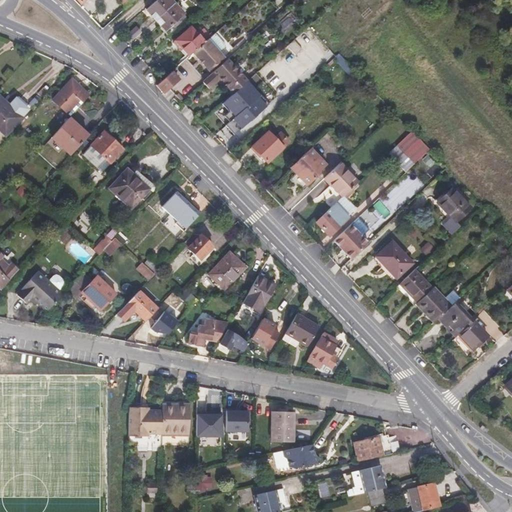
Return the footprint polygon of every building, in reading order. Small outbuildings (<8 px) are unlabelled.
[(165,0),(156,0),(144,12),(153,22),(163,32),(171,25),(173,27),(177,24),(176,21),(181,16),(165,0)] [(188,29),(173,43),(186,58),(192,53),(202,44),(188,29)] [(208,38),(202,44),(212,56),(219,50),(208,38)] [(192,53),(208,71),(217,64),(218,63),(212,56),(202,44),(192,53)] [(186,58),(202,76),(203,76),(208,71),(192,53),(186,58)] [(335,60),(349,75),(355,70),(339,53),(336,55),(333,58),(335,60)] [(333,58),(322,68),(324,70),(335,60),(333,58)] [(208,71),(211,74),(219,66),(217,64),(208,71)] [(219,66),(211,74),(206,78),(196,87),(202,95),(211,87),(214,85),(217,89),(227,99),(239,89),(241,87),(221,65),(219,66)] [(169,74),(154,86),(162,94),(175,81),(169,74)] [(70,82),(52,102),(66,114),(77,101),(82,105),(88,98),(89,97),(70,82)] [(12,85),(0,98),(0,99),(8,107),(24,91),(22,90),(20,92),(12,85)] [(245,96),(239,89),(227,99),(215,110),(222,118),(217,122),(222,127),(218,132),(226,142),(259,112),(251,103),(249,105),(243,98),(245,96)] [(24,91),(8,107),(20,118),(35,102),(24,91)] [(82,105),(79,108),(91,119),(100,109),(88,98),(82,105)] [(77,101),(66,114),(70,118),(79,108),(82,105),(77,101)] [(68,120),(37,155),(56,171),(87,137),(68,120)] [(397,144),(414,163),(429,149),(411,130),(397,144)] [(91,145),(111,164),(124,150),(103,131),(91,145)] [(254,151),(256,152),(259,156),(266,162),(282,148),(281,147),(273,138),(266,131),(251,147),(254,151)] [(273,138),(281,147),(288,140),(280,132),(273,138)] [(308,150),(288,169),(294,175),(288,180),(300,192),(319,173),(318,172),(323,166),(308,150)] [(324,177),(330,184),(332,183),(343,195),(358,181),(340,163),(324,177)] [(20,165),(13,172),(17,176),(24,168),(20,165)] [(127,170),(110,188),(132,208),(149,190),(133,175),(127,170)] [(136,172),(133,175),(149,190),(152,193),(155,189),(136,172)] [(437,202),(454,221),(470,206),(452,187),(437,202)] [(177,190),(160,208),(164,213),(167,210),(176,219),(174,222),(183,230),(199,212),(177,190)] [(315,222),(328,236),(346,218),(333,205),(315,222)] [(332,241),(350,259),(367,243),(349,224),(332,241)] [(67,225),(55,237),(60,241),(71,229),(67,225)] [(200,234),(188,248),(194,254),(190,258),(199,265),(209,255),(207,253),(212,246),(200,234)] [(109,244),(115,249),(121,244),(115,238),(109,244)] [(376,255),(396,276),(411,262),(391,241),(376,255)] [(227,253),(207,275),(223,290),(244,268),(227,253)] [(0,288),(17,270),(0,254),(0,288)] [(415,268),(399,283),(417,301),(431,288),(432,287),(415,268)] [(36,272),(21,288),(22,290),(17,296),(26,304),(31,298),(36,303),(46,313),(62,296),(36,272)] [(68,290),(77,299),(82,294),(101,310),(115,294),(97,277),(92,283),(82,274),(68,290)] [(257,277),(245,297),(263,306),(274,286),(257,277)] [(431,288),(417,301),(413,305),(431,324),(436,319),(439,316),(449,306),(431,288)] [(135,311),(146,321),(157,310),(138,292),(117,314),(125,322),(135,311)] [(31,298),(26,304),(31,309),(36,303),(31,298)] [(449,306),(439,316),(436,319),(452,337),(475,316),(458,298),(449,306)] [(296,314),(285,334),(298,341),(307,346),(318,326),(296,314)] [(261,319),(250,339),(270,350),(279,333),(272,329),(274,326),(261,319)] [(196,327),(194,335),(188,334),(186,344),(203,347),(204,339),(217,342),(227,324),(202,321),(200,327),(196,327)] [(472,321),(458,334),(472,349),(486,337),(472,321)] [(227,330),(221,341),(232,347),(238,335),(227,330)] [(324,333),(312,355),(326,363),(333,367),(342,352),(334,348),(337,341),(324,333)] [(298,341),(285,334),(282,340),(295,347),(298,341)] [(325,366),(326,363),(312,355),(309,360),(320,366),(321,365),(325,366)] [(162,413),(162,437),(161,446),(188,446),(189,406),(162,405),(162,413)] [(129,408),(128,438),(147,439),(147,436),(162,437),(162,413),(148,412),(148,414),(142,414),(142,409),(129,408)] [(225,410),(225,434),(247,434),(247,413),(237,413),(237,410),(225,410)] [(271,411),(268,442),(290,444),(292,414),(271,411)] [(221,417),(196,417),(196,440),(221,441),(221,417)] [(350,446),(354,464),(376,459),(389,456),(384,438),(350,446)] [(282,452),(283,458),(286,460),(288,468),(293,469),(315,464),(318,459),(313,455),(311,445),(282,452)] [(282,452),(276,453),(279,467),(288,468),(286,460),(283,458),(282,452)] [(347,474),(352,496),(369,492),(370,492),(381,489),(376,467),(347,474)] [(196,470),(196,477),(196,490),(196,501),(208,498),(208,488),(214,488),(214,479),(208,479),(208,477),(202,477),(202,469),(196,470)] [(408,488),(413,511),(419,511),(440,507),(434,482),(408,488)] [(147,484),(147,495),(157,495),(157,492),(155,491),(155,485),(147,484)] [(370,492),(373,505),(386,502),(384,489),(381,489),(370,492)] [(251,497),(254,511),(284,511),(279,491),(251,497)] [(467,511),(465,501),(451,505),(452,511),(467,511)]
